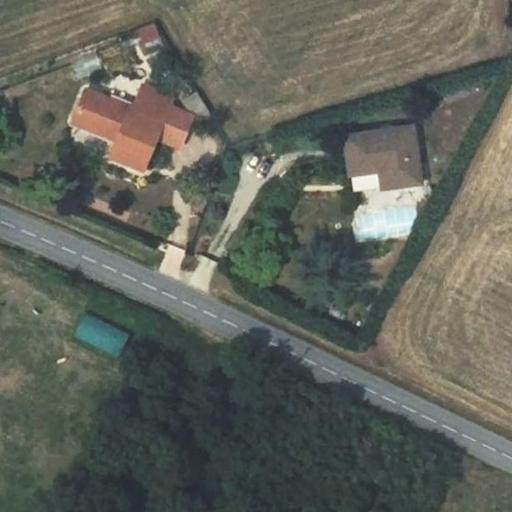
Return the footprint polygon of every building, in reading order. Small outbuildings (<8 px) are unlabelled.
[(158,35),(154,25),(139,31),(143,40),(158,35)] [(160,41),(158,35),(143,40),(146,47),(160,41)] [(169,106),(172,98),(144,87),(135,108),(88,90),(74,122),(118,139),(112,154),(144,167),(156,138),(169,106)] [(187,113),(169,106),(156,138),(174,146),(187,113)] [(419,181),(412,129),(347,138),(351,173),(380,168),(384,185),(419,181)]
